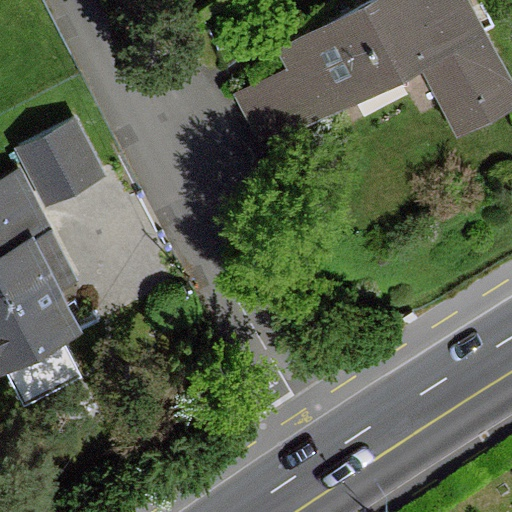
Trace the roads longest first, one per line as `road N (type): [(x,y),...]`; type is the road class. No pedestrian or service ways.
road 1 (residential): [(333,451),(73,0)]
road 2 (secondary): [(333,451),(511,341)]
